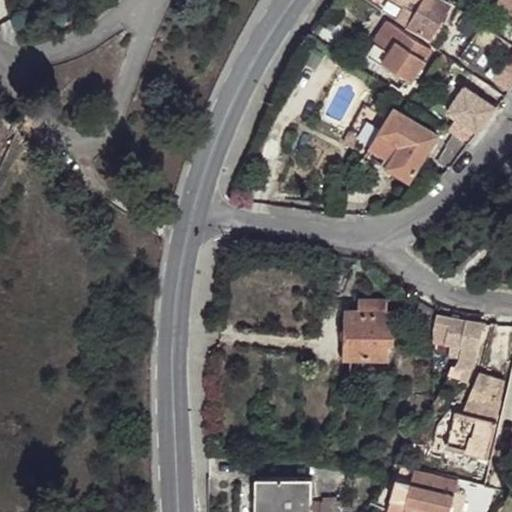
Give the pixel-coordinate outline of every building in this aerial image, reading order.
[(393,0),(403,6),(395,20),(430,41),(452,5),(443,0),(393,0)] [(511,0),(498,0),(498,1),(511,10),(511,0)] [(339,34),(318,21),(310,34),(330,48),(339,34)] [(432,50),(388,21),(366,54),(405,81),(399,89),(391,83),(388,88),(407,101),(416,89),(409,84),(432,50)] [(466,87),(449,111),(478,132),(495,107),(466,87)] [(16,99),(13,95),(7,101),(9,104),(16,99)] [(376,112),(365,106),(351,132),(362,138),(376,112)] [(437,134),(394,107),(369,146),(384,156),(380,162),(408,180),(437,134)] [(351,132),(344,144),(355,151),(362,138),(351,132)] [(455,133),(437,161),(447,167),(464,140),(455,133)] [(511,158),(507,160),(499,171),(511,180),(511,158)] [(411,296),(402,315),(417,323),(416,326),(433,331),(433,327),(434,309),(411,296)] [(387,299),(359,298),(359,311),(347,311),(345,356),(350,356),(371,357),(385,358),(386,338),(391,338),(392,312),(387,312),(387,299)] [(467,320),(437,313),(433,327),(433,331),(433,341),(450,344),(449,355),(459,357),(454,367),(463,369),(460,379),(468,382),(471,372),(477,351),(484,322),(467,320)] [(371,357),(350,356),(349,373),(371,374),(371,357)] [(481,371),(468,402),(469,402),(478,406),(488,374),(481,371)] [(488,457),(498,413),(501,399),(500,399),(505,379),(488,374),(478,406),(469,402),(465,413),(456,410),(446,447),(488,457)] [(503,473),(510,449),(495,445),(489,469),(503,473)] [(478,467),(462,463),(458,479),(474,483),(478,467)] [(398,476),(412,480),(415,468),(402,464),(398,476)] [(398,476),(392,499),(405,502),(408,503),(432,510),(439,511),(460,511),(465,495),(454,491),(457,480),(415,468),(412,480),(398,476)] [(255,477),(254,511),(311,511),(311,503),(312,478),(255,477)] [(311,503),(311,511),(341,511),(345,503),(336,503),(336,498),(322,498),(322,503),(311,503)] [(402,511),(405,502),(392,499),(387,511),(402,511)] [(408,503),(406,510),(411,511),(431,511),(432,510),(408,503)]
